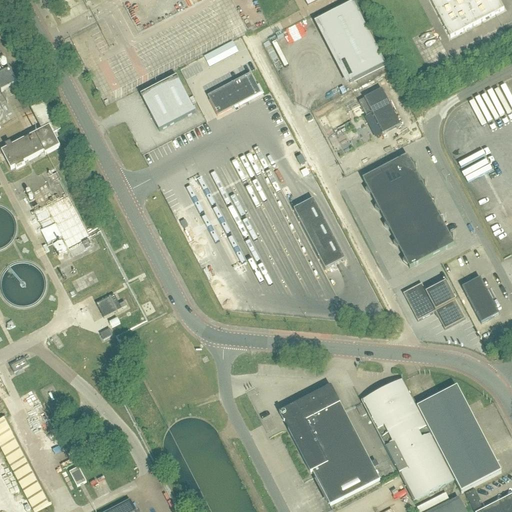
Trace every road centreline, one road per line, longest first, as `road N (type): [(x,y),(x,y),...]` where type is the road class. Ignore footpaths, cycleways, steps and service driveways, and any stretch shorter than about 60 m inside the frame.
road 1 (tertiary): [(224,342),(189,320),(22,0)]
road 2 (unclassified): [(410,356),(406,329),(269,67)]
road 3 (unclassified): [(511,71),(441,111),(433,134),(511,295)]
road 4 (tertiary): [(410,356),(224,342)]
road 5 (unclassified): [(284,511),(228,402),(224,342)]
